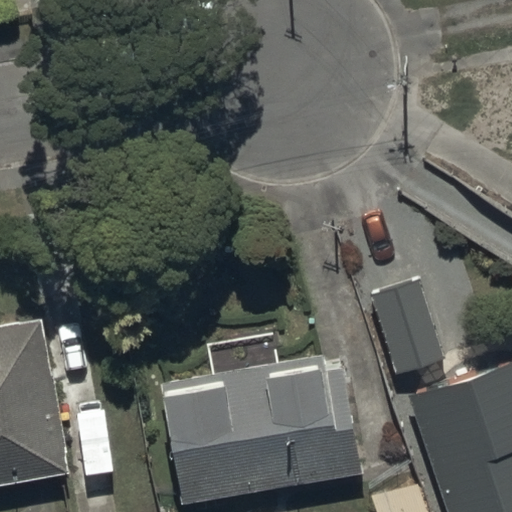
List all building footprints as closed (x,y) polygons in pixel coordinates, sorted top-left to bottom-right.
[(413,260),(368,277),(398,359),(443,342),(413,260)] [(0,305),(0,460),(63,452),(43,300),(0,305)] [(225,343),(161,353),(181,483),(360,456),(342,333),(323,336),(322,329),(261,339),(262,346),(227,351),(225,343)] [(511,511),(511,342),(407,377),(450,511),(511,511)] [(430,511),(414,465),(368,481),(378,511),(430,511)]
